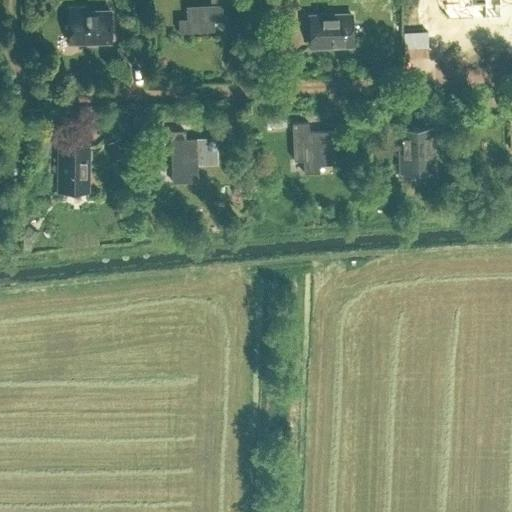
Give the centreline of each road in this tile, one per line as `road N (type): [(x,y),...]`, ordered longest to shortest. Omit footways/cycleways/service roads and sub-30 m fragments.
road 1 (residential): [(12,0),(15,76),(43,99),(289,88)]
road 2 (residential): [(289,88),(511,78)]
